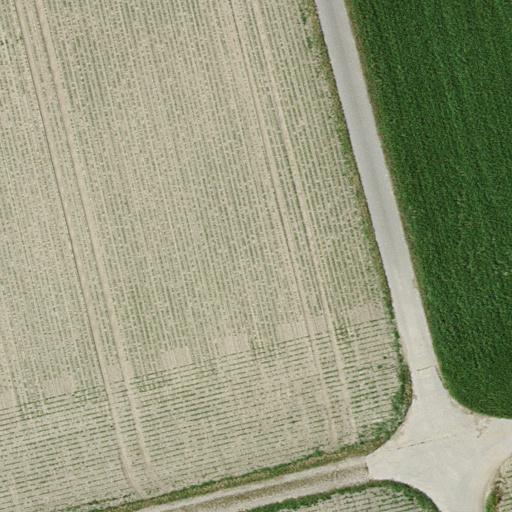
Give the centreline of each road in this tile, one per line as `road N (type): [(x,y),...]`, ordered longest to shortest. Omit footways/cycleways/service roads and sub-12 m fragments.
road 1 (track): [(321,0),(454,511)]
road 2 (track): [(158,511),(511,428)]
